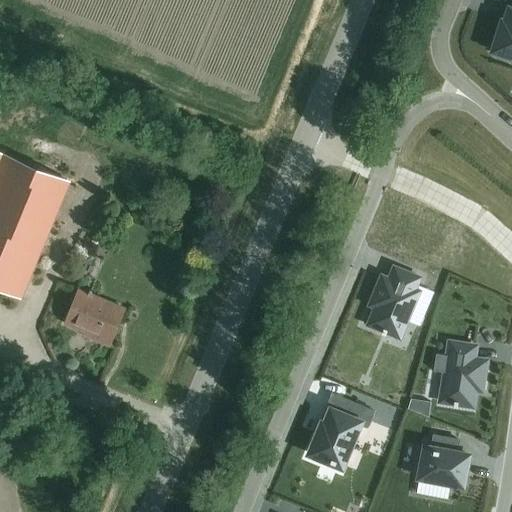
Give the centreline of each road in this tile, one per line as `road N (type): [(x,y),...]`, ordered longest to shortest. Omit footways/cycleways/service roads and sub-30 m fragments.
road 1 (unclassified): [(142,511),(356,0)]
road 2 (residential): [(452,78),(391,145),(240,511)]
